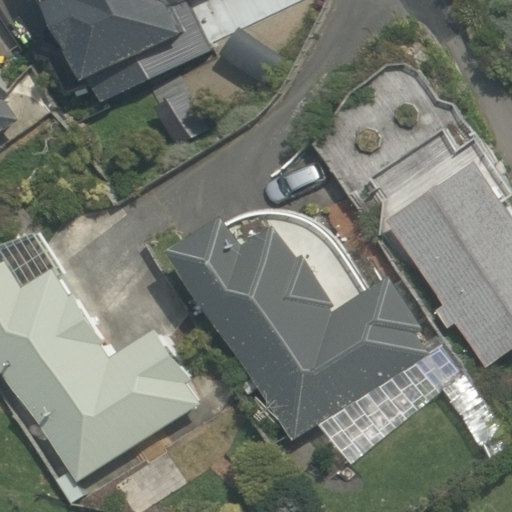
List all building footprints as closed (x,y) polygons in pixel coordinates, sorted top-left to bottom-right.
[(231,47),(207,0),(75,0),(125,100),(231,47)] [(0,148),(42,125),(20,88),(39,77),(20,43),(0,53),(0,148)] [(467,137),(386,179),(497,368),(511,360),(511,170),(490,182),(467,137)] [(308,443),(461,351),(412,270),(356,303),(309,225),(271,247),(258,225),(198,261),(308,443)] [(46,265),(0,290),(0,319),(89,482),(230,405),(186,325),(140,350),(95,267),(58,287),(46,265)]
